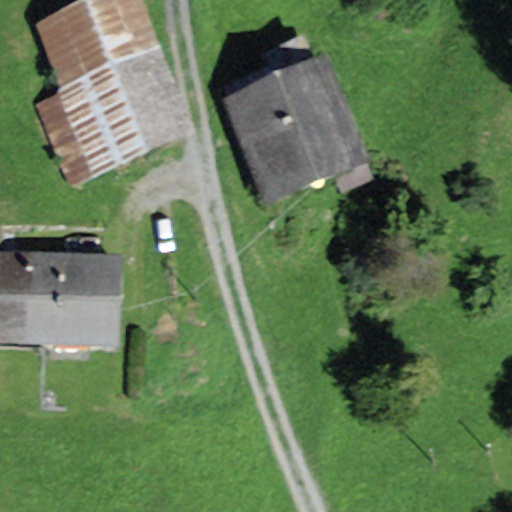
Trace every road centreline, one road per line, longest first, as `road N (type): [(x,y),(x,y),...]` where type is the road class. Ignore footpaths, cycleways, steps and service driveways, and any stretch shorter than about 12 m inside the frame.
road 1 (track): [(142,205),(186,188),(208,196),(264,400),(309,511)]
road 2 (track): [(177,0),(208,196)]
